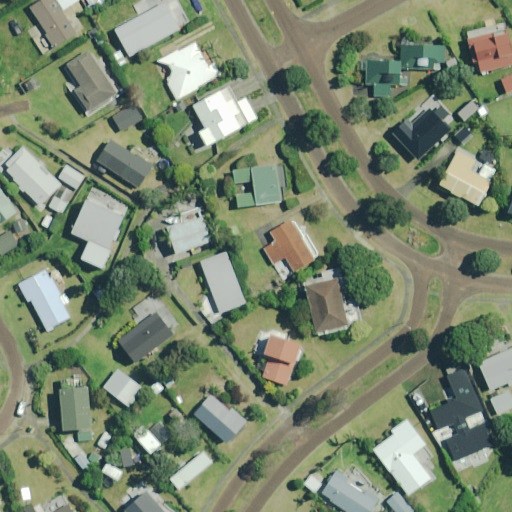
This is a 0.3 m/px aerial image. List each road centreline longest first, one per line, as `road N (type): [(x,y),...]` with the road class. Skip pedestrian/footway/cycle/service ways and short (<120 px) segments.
road 1 (residential): [(221,511),(249,467),(298,418),(405,332),(430,267)]
road 2 (residential): [(461,277),(431,346),(306,445),(252,511)]
road 3 (residential): [(301,48),(373,178),(397,205),(454,238),(511,247)]
road 4 (residential): [(430,267),(344,197),(268,63)]
